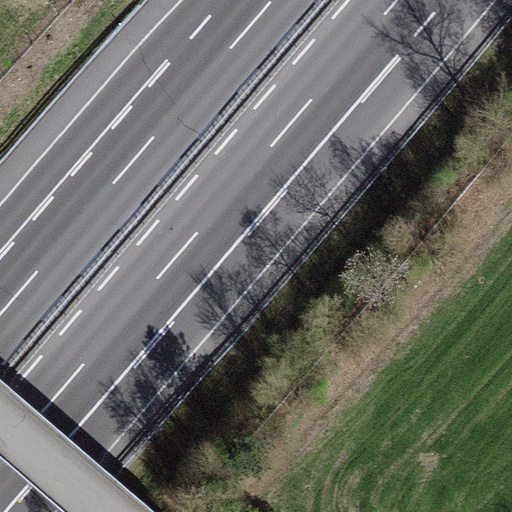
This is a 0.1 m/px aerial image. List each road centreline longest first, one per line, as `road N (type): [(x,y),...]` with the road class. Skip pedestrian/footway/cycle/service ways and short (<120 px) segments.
road 1 (motorway): [(0,465),(401,0)]
road 2 (motorway): [(271,0),(0,312)]
road 3 (unclassified): [(0,420),(106,511)]
